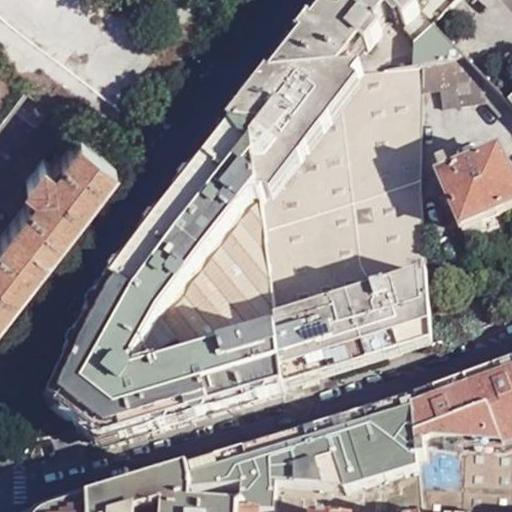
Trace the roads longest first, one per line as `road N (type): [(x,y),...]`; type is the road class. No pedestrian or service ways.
road 1 (residential): [(23,499),(332,409),(511,339)]
road 2 (residential): [(0,385),(66,313),(311,0)]
